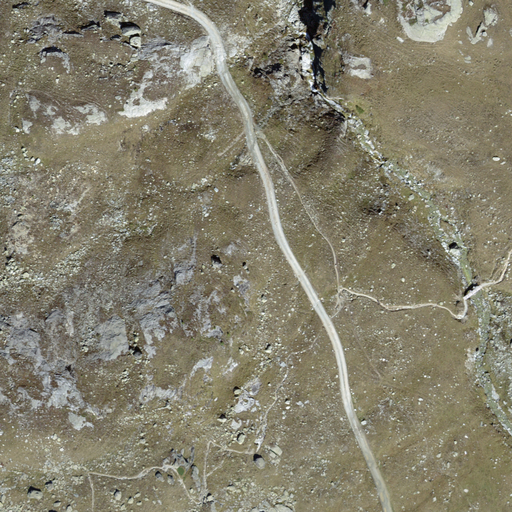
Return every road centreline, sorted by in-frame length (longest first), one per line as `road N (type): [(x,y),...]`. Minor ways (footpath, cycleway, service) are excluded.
road 1 (track): [(155,0),(205,19),(250,128),(279,232),(326,321)]
road 2 (track): [(326,321),(388,511)]
